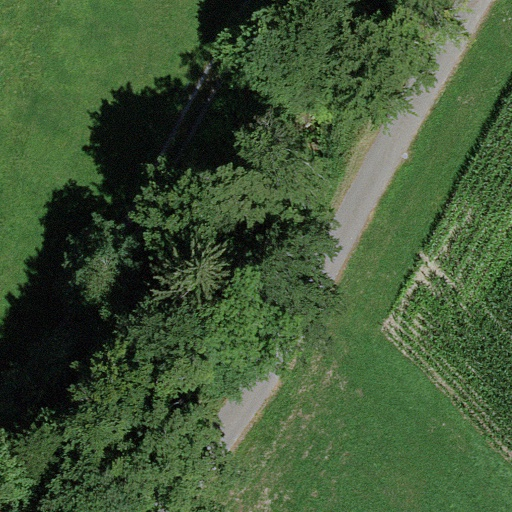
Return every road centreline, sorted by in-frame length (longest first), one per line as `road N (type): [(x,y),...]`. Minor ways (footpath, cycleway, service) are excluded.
road 1 (track): [(477,0),(265,374),(161,511)]
road 2 (track): [(264,0),(141,208),(0,408)]
